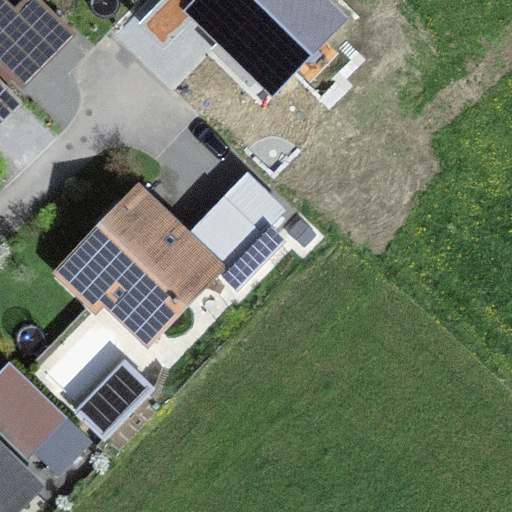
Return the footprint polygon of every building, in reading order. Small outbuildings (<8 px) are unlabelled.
[(277,79),(333,22),(310,0),(187,0),(198,11),(202,6),(277,79)] [(89,44),(51,4),(30,24),(8,1),(0,8),(0,65),(32,99),(89,44)] [(0,81),(0,145),(32,113),(0,81)] [(126,209),(118,202),(100,221),(101,235),(79,257),(109,286),(109,300),(148,337),(214,269),(196,251),(138,196),(126,209)] [(241,203),(196,251),(214,269),(244,297),(290,248),(241,203)] [(15,377),(0,392),(0,440),(35,473),(74,433),(15,377)] [(0,511),(6,511),(31,487),(0,456),(0,511)]
